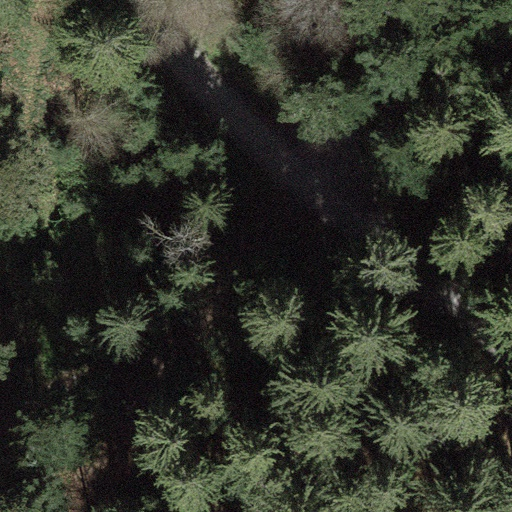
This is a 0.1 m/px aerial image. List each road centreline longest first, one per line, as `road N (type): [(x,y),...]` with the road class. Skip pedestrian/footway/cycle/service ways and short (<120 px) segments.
road 1 (track): [(269,158),(202,269),(122,344),(55,387)]
road 2 (track): [(269,158),(511,338)]
road 3 (track): [(511,13),(269,158)]
road 4 (track): [(108,0),(269,158)]
road 5 (track): [(122,344),(85,511)]
